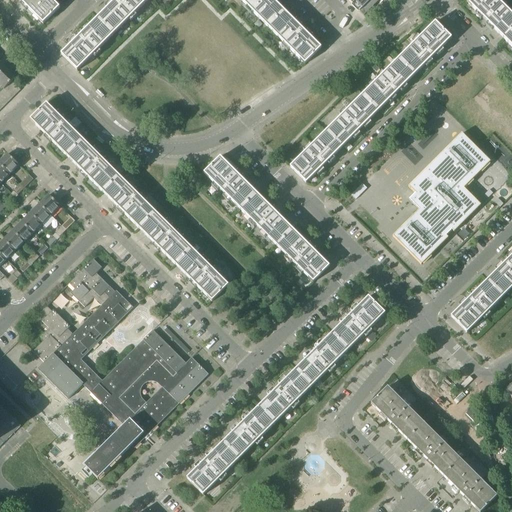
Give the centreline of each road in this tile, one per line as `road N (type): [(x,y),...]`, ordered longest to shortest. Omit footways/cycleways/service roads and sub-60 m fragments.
road 1 (residential): [(414,495),(341,423),(425,318)]
road 2 (residential): [(473,39),(305,201)]
road 3 (residential): [(237,129),(209,143),(157,148),(116,132),(57,74)]
road 4 (residential): [(252,366),(106,225)]
road 5 (residential): [(252,366),(133,484)]
road 6 (residential): [(361,257),(252,366)]
road 7 (residential): [(106,225),(6,124)]
road 8 (residential): [(350,51),(237,129)]
road 9 (residential): [(15,315),(106,225)]
road 10 (residential): [(425,318),(511,233)]
